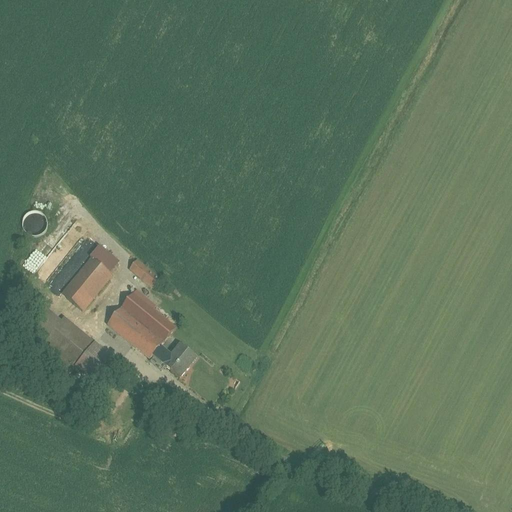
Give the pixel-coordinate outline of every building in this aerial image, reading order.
[(25,218),(22,221),(20,226),(21,231),(23,235),(26,238),(31,240),(36,239),(40,237),(43,233),(45,229),(45,224),(42,220),(39,216),(34,215),(29,215),(25,218)] [(93,260),(102,268),(106,262),(96,254),(92,259),(93,260)] [(112,277),(92,261),(63,296),(83,313),(112,277)] [(161,281),(137,262),(130,271),(153,290),(161,281)] [(176,330),(134,295),(108,327),(150,361),(153,357),(160,348),(176,330)] [(95,345),(64,319),(38,351),(69,377),(95,345)] [(197,359),(181,347),(172,358),(160,348),(153,357),(165,366),(165,367),(180,379),(197,359)] [(104,350),(74,387),(92,402),(123,365),(104,350)] [(179,425),(169,422),(165,434),(175,437),(179,425)]
